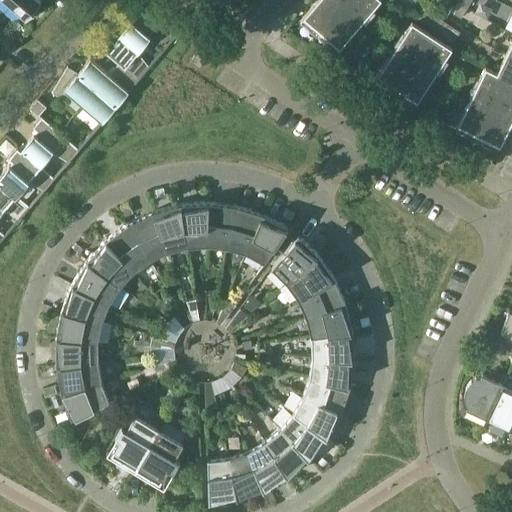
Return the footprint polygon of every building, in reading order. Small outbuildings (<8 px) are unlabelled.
[(3,0),(25,18),(27,15),(39,14),(38,2),(40,0),(3,0)] [(324,34),(352,0),(317,0),(303,17),(304,18),(304,17),(324,34)] [(379,0),(352,0),(324,34),(338,46),(338,47),(339,48),(379,0)] [(472,0),(458,0),(451,11),(461,17),(472,0)] [(120,60),(140,77),(150,65),(138,50),(151,36),(150,35),(160,23),(135,7),(127,16),(131,19),(115,39),(111,36),(102,46),(120,61),(120,60)] [(417,17),(425,22),(432,13),(424,7),(417,17)] [(442,19),(432,13),(425,22),(435,29),(442,19)] [(435,29),(445,36),(452,26),(442,19),(435,29)] [(379,75),(398,87),(432,34),(412,21),(377,75),(378,76),(379,75)] [(460,31),(452,26),(445,36),(454,41),(460,31)] [(452,47),(432,34),(398,87),(417,99),(416,101),(417,101),(452,47)] [(207,58),(197,52),(190,62),(200,68),(207,58)] [(496,72),(504,76),(511,79),(511,55),(506,53),(497,71),(496,72)] [(91,57),(76,74),(68,67),(69,66),(68,65),(53,90),(59,96),(65,89),(83,105),(111,72),(110,72),(110,73),(91,57)] [(111,72),(83,105),(102,121),(140,77),(120,60),(120,61),(110,72),(111,72)] [(476,133),(479,126),(504,76),(496,72),(497,71),(486,66),(457,125),(458,126),(459,125),(460,126),(476,133)] [(511,120),(511,79),(504,76),(479,126),(476,133),(499,144),(499,145),(500,146),(511,120)] [(46,106),(37,98),(30,107),(39,115),(46,106)] [(37,130),(21,148),(22,148),(21,149),(40,165),(40,164),(41,165),(52,151),(68,160),(79,148),(42,116),(33,126),(37,130)] [(22,148),(21,148),(17,145),(8,155),(12,158),(0,172),(0,180),(16,194),(16,193),(27,180),(44,189),(55,177),(41,165),(40,164),(40,165),(21,149),(22,148)] [(30,205),(16,193),(16,194),(0,180),(0,212),(3,209),(19,218),(30,205)] [(127,202),(120,206),(125,216),(132,212),(127,202)] [(207,244),(209,202),(181,203),(187,245),(207,244)] [(207,244),(226,246),(236,205),(209,202),(207,244)] [(180,204),(154,210),(168,250),(169,250),(187,245),(181,203),(180,204)] [(236,205),(226,246),(227,246),(246,252),(247,252),(263,213),(236,205)] [(168,250),(154,210),(152,211),(129,223),(150,259),(168,250)] [(288,226),(263,213),(247,252),(265,262),(288,226)] [(127,223),(107,238),(134,271),(150,259),(129,223),(127,223)] [(272,267),(287,281),(319,254),(298,234),(272,267)] [(87,259),(120,285),(134,271),(107,238),(106,239),(87,259)] [(84,249),(78,244),(74,249),(80,254),(84,249)] [(319,254),(287,281),(287,282),(298,297),(298,298),(335,277),(319,254)] [(72,282),(110,302),(120,285),(87,259),(86,260),(72,282)] [(298,298),(306,316),(346,303),(346,302),(335,277),(298,298)] [(62,308),(102,321),(108,305),(110,302),(72,282),(71,284),(62,308)] [(196,298),(186,300),(194,320),(199,319),(196,298)] [(226,298),(216,322),(220,324),(236,304),(226,298)] [(255,305),(249,299),(244,304),(250,310),(255,305)] [(346,303),(306,316),(311,336),(353,330),(346,303)] [(226,327),(229,331),(249,314),(241,306),(226,327)] [(61,310),(57,336),(98,341),(98,340),(102,321),(62,308),(61,310)] [(312,357),(354,358),(354,357),(353,330),(311,336),(312,355),(312,357)] [(98,341),(57,336),(56,338),(56,364),(98,361),(98,341)] [(511,341),(498,336),(494,348),(511,355),(511,341)] [(251,340),(243,341),(244,348),(252,347),(251,340)] [(309,376),(350,385),(354,358),(312,357),(309,375),(309,376)] [(56,364),(61,391),(102,380),(98,361),(56,364)] [(247,367),(234,361),(231,368),(241,376),(247,367)] [(466,407),(489,417),(503,385),(481,374),(481,375),(479,376),(476,377),(474,378),(471,380),(469,382),(467,385),(465,389),(464,394),(465,399),(465,403),(467,405),(466,407)] [(511,377),(507,375),(503,385),(489,417),(508,426),(511,417),(511,377)] [(341,411),(350,385),(309,376),(303,394),(302,395),(341,411)] [(72,418),(110,399),(102,380),(61,391),(72,418)] [(292,412),(328,436),(341,411),(302,395),(293,412),(292,412)] [(310,457),(328,436),(292,412),(280,427),(310,457)] [(111,453),(135,467),(159,428),(135,413),(126,428),(121,425),(115,435),(120,438),(111,453)] [(264,440),(288,475),(289,474),(310,457),(280,427),(265,440),(264,440)] [(183,443),(159,428),(135,467),(160,482),(169,467),(173,469),(179,460),(175,457),(183,443)] [(248,449),(246,450),(263,488),(265,488),(288,475),(264,440),(248,449)] [(263,488),(246,450),(229,456),(227,456),(236,497),(238,496),(263,488)] [(227,456),(207,458),(209,500),(236,497),(227,456)] [(323,458),(318,463),(324,469),(329,464),(323,458)] [(262,508),(270,505),(265,494),(257,497),(262,508)]
